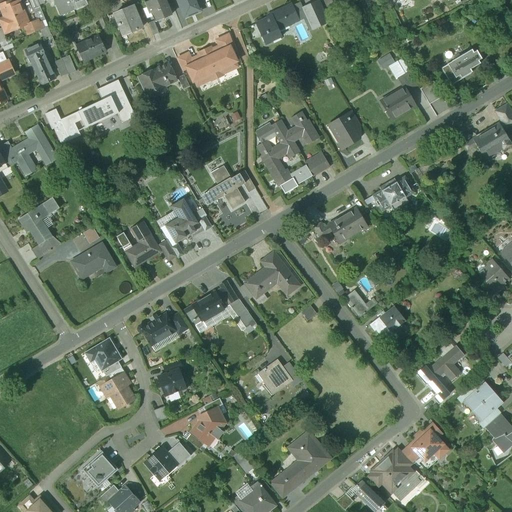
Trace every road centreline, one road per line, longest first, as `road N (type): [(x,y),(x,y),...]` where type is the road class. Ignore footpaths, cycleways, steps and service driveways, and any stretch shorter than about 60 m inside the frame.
road 1 (residential): [(271,222),(413,411),(294,511)]
road 2 (residential): [(257,0),(0,121)]
road 3 (residential): [(271,222),(511,81)]
road 4 (residential): [(113,316),(271,222)]
road 5 (residential): [(70,342),(0,231)]
